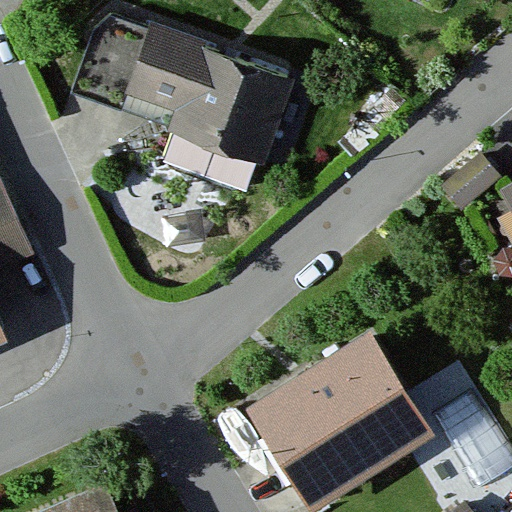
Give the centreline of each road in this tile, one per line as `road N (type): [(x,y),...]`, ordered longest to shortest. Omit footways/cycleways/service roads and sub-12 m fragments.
road 1 (residential): [(140,369),(236,303),(511,56)]
road 2 (residential): [(140,369),(0,80)]
road 3 (residential): [(226,511),(140,369)]
road 4 (residential): [(0,432),(140,369)]
